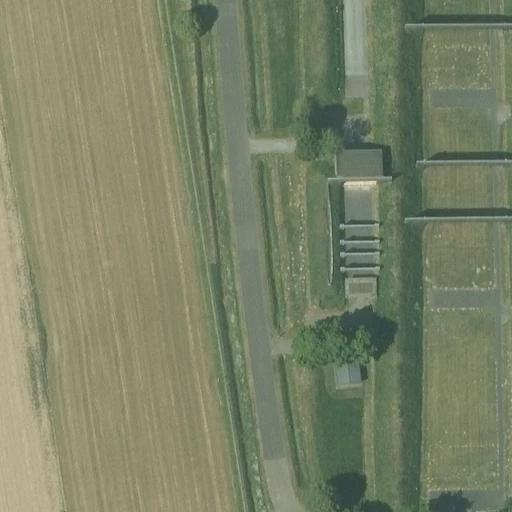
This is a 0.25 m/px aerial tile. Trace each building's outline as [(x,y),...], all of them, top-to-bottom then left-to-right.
[(334,162),(334,190),(381,189),(380,161),(366,161),(366,159),(354,159),(354,162),(334,162)] [(375,221),(342,220),(341,258),(374,258),(375,221)] [(345,286),(346,302),(375,302),(375,285),(345,286)] [(310,314),(311,338),(361,336),(360,312),(310,314)] [(359,365),(334,366),(335,387),(360,386),(359,365)]
